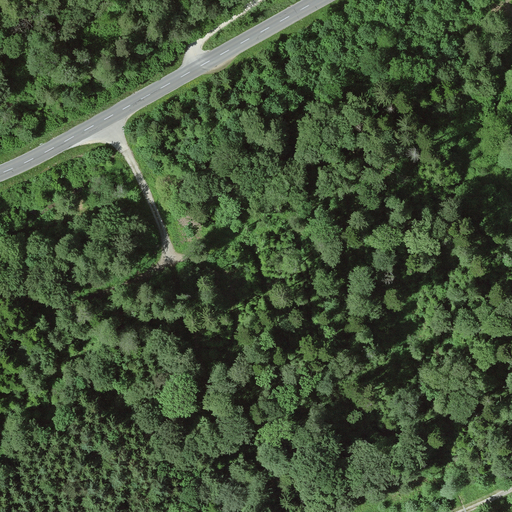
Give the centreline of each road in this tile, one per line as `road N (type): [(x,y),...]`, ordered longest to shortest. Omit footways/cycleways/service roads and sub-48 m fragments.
road 1 (secondary): [(0,165),(67,139),(320,0)]
road 2 (unknown): [(104,119),(154,209),(173,264)]
